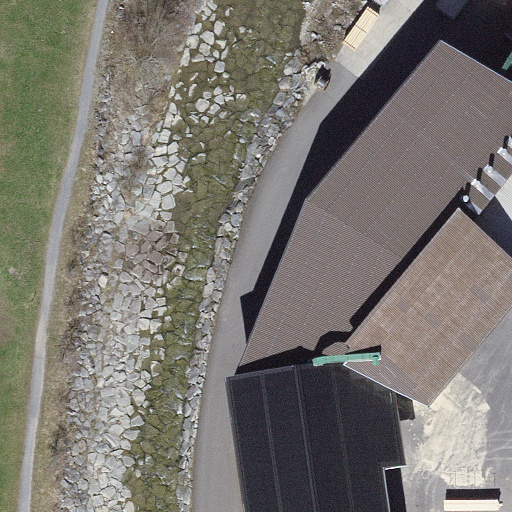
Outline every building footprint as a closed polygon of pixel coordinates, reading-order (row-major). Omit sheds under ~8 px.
[(481,193),(426,147),(391,115),(299,221),(330,245),(314,265),(375,326),(481,193)] [(511,186),(465,243),(511,281),(511,186)] [(511,301),(511,288),(472,254),(422,312),(468,352),(511,301)] [(328,293),(309,268),(255,387),(364,374),(379,329),(328,293)] [(387,511),(383,480),(407,475),(391,371),(364,374),(255,387),(225,390),(243,511),(387,511)]
